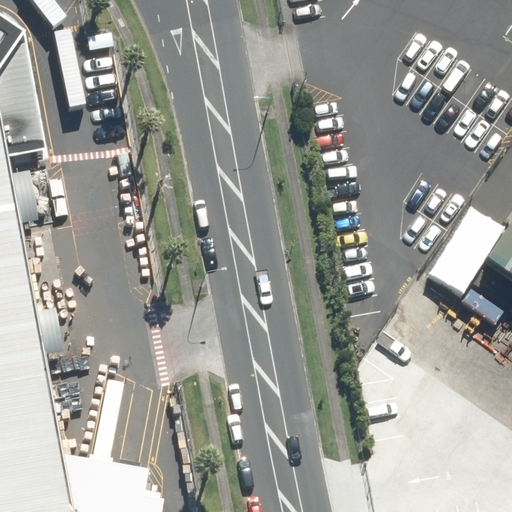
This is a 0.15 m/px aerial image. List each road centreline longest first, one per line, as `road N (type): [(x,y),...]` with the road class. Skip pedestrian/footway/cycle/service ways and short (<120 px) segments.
road 1 (secondary): [(200,48),(306,511)]
road 2 (unknown): [(361,0),(352,16),(379,229),(511,367)]
